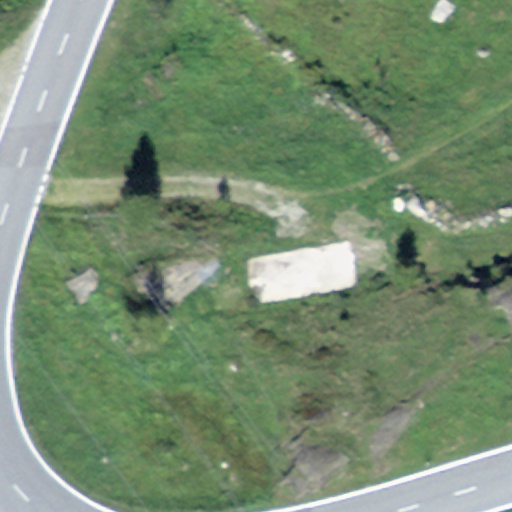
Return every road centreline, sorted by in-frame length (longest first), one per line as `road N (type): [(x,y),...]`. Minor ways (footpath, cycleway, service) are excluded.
road 1 (track): [(308,214),(122,185),(0,198)]
road 2 (secondary): [(0,221),(80,0)]
road 3 (secondary): [(511,475),(394,511)]
